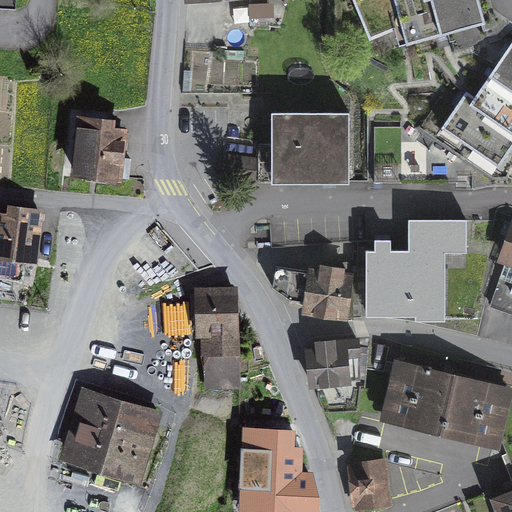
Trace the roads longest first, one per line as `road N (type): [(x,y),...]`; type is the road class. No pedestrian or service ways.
road 1 (residential): [(272,330),(385,329),(511,358)]
road 2 (residential): [(168,0),(157,122),(180,212)]
road 3 (residential): [(272,330),(334,511)]
road 4 (residential): [(180,212),(0,191)]
road 5 (residential): [(180,212),(251,289),(272,330)]
